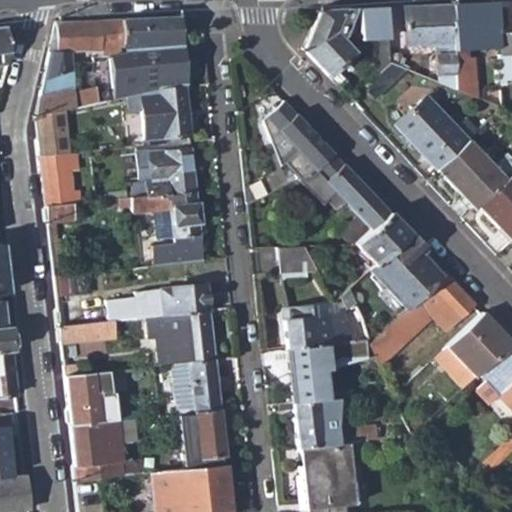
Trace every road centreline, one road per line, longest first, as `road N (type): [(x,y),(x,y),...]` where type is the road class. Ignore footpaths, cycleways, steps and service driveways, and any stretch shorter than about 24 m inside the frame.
road 1 (residential): [(39,0),(12,123),(54,511)]
road 2 (residential): [(212,0),(266,511)]
road 3 (residential): [(259,0),(267,41),(511,304)]
